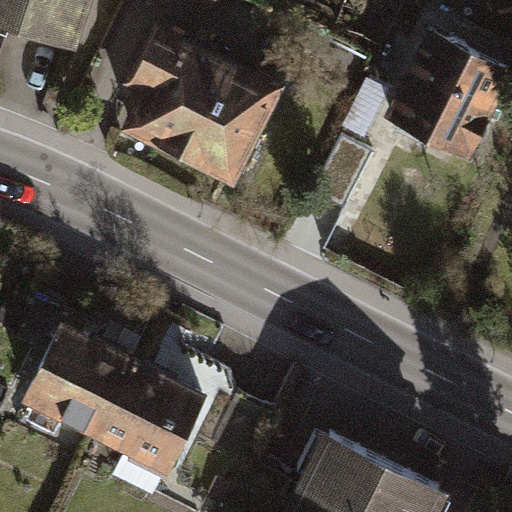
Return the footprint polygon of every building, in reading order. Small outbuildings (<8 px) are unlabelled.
[(92,0),(0,0),(0,13),(80,39),(92,0)] [(288,85),(155,20),(123,84),(141,93),(120,135),(235,191),(288,85)] [(511,93),(511,67),(432,27),(389,113),(479,159),(483,151),(492,145),(500,130),(499,120),(511,93)] [(137,361),(64,324),(23,404),(97,441),(137,361)] [(211,398),(137,361),(97,441),(129,457),(118,480),(159,501),(211,398)] [(437,511),(447,493),(324,432),(283,511),(437,511)]
